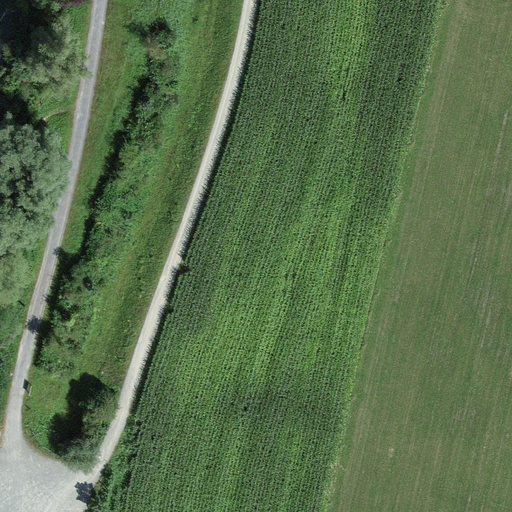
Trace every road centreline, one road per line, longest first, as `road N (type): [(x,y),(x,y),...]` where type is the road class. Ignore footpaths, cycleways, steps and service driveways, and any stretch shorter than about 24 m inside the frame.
road 1 (track): [(246,0),(179,250),(91,471),(59,492)]
road 2 (track): [(91,0),(69,188),(24,430)]
